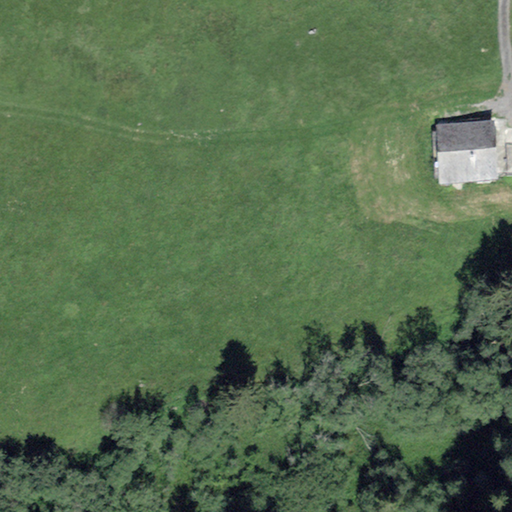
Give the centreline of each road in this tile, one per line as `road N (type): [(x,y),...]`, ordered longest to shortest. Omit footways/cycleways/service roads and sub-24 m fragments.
road 1 (track): [(0,113),(73,121),(177,149),(446,106),(507,86)]
road 2 (track): [(509,176),(501,0)]
